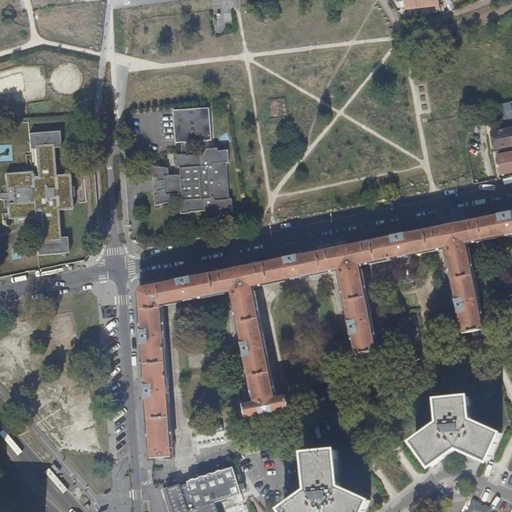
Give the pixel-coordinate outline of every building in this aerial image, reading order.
[(437,6),(439,17),(450,13),(445,2),(444,0),(404,0),(406,10),(411,9),(429,7),(437,6)] [(448,0),(445,2),(450,13),(457,10),(453,2),(458,0),(448,0)] [(184,155),(187,154),(187,145),(203,145),(203,149),(207,149),(206,141),(213,140),(211,108),(176,110),(178,142),(183,142),(184,155)] [(511,117),(507,119),(509,130),(493,133),(496,151),(511,147),(511,117)] [(55,176),(53,144),(35,146),(38,177),(32,177),(32,172),(6,173),(7,189),(8,193),(2,194),(0,194),(0,199),(2,200),(8,200),(9,204),(8,204),(9,220),(35,218),(35,212),(40,212),(42,243),(60,241),(58,210),(72,209),(70,174),(55,176)] [(170,167),(154,166),(155,176),(155,177),(157,177),(159,194),(156,194),(156,195),(156,205),(173,198),(173,194),(174,194),(181,194),(182,214),(192,214),(192,212),(208,211),(208,216),(224,215),(224,212),(230,212),(234,211),(234,199),(231,199),(228,163),(230,163),(229,150),(219,151),(219,148),(207,149),(203,149),(203,155),(187,156),(187,154),(184,155),(178,155),(179,168),(182,168),(182,174),(171,175),(170,167)] [(502,175),(511,173),(511,153),(499,156),(502,175)] [(182,214),(181,194),(174,194),(174,203),(173,203),(173,214),(168,215),(168,224),(192,224),(192,214),(182,214)] [(466,334),(486,330),(482,316),(483,315),(478,290),(477,290),(473,268),(474,268),(470,249),(465,250),(464,245),(477,243),(477,241),(498,237),(499,238),(511,235),(511,213),(510,214),(510,213),(503,214),(503,215),(494,217),(495,218),(481,221),(473,222),(472,221),(434,229),(434,230),(413,234),(413,233),(404,235),(404,234),(396,236),(396,237),(388,238),(388,239),(366,244),(366,243),(328,250),(328,251),(314,254),(306,256),(306,255),(297,256),(290,257),(290,258),(281,260),(281,261),(259,265),(259,264),(221,272),(221,273),(215,274),(199,277),(199,276),(190,278),(190,277),(182,279),(182,280),(174,281),(174,282),(148,288),(145,289),(144,291),(143,293),(142,295),(145,324),(144,324),(144,334),(144,341),(145,341),(146,350),(147,350),(149,379),(148,379),(149,388),(148,388),(148,395),(149,395),(150,404),(151,404),(153,433),(152,433),(154,460),(161,459),(161,460),(169,459),(169,458),(175,458),(173,432),(172,432),(170,403),(171,403),(169,378),(168,378),(166,349),(167,348),(165,323),(164,323),(163,305),(177,302),(177,303),(203,298),(203,297),(224,293),(238,291),(239,295),(235,296),(238,316),(240,316),(244,337),(243,338),(245,346),(244,346),(246,354),(246,353),(248,363),(249,363),(255,391),(254,391),(257,403),(246,405),(248,417),(266,414),(274,413),(274,412),(291,409),(289,397),(278,399),(276,387),(275,387),(269,358),(270,358),(265,333),(264,333),(259,312),(260,311),(256,292),(251,293),(250,288),(263,286),(263,285),(285,281),(310,276),(310,275),(332,271),(332,272),(345,269),(346,274),(342,275),(345,294),(347,294),(351,316),(350,316),(352,325),(351,325),(353,332),(354,332),(355,341),(356,341),(359,356),(379,352),(376,337),(377,337),(372,312),(371,312),(366,290),(367,290),(363,271),(358,271),(357,267),(370,264),(370,263),(392,259),(392,260),(417,255),(417,254),(439,249),(439,250),(452,248),(453,252),(448,253),(452,273),(453,272),(458,294),(457,294),(459,304),(458,304),(459,311),(460,310),(462,320),(463,319),(466,334)] [(413,282),(412,272),(404,274),(406,284),(413,282)] [(421,344),(415,315),(396,319),(402,348),(421,344)] [(206,367),(205,354),(190,355),(191,368),(206,367)] [(472,422),(470,398),(441,401),(443,424),(417,443),(434,467),(460,448),(469,451),(490,461),(502,434),(472,422)] [(218,423),(205,425),(206,432),(219,429),(218,423)] [(343,490),(339,453),(310,456),(313,493),(287,511),(368,511),(372,503),(343,490)] [(211,511),(209,505),(239,496),(231,469),(219,473),(219,471),(215,473),(215,474),(211,476),(210,474),(206,476),(207,477),(202,478),(201,477),(197,479),(198,480),(193,481),(193,480),(189,481),(189,483),(165,491),(171,511),(211,511)] [(468,511),(492,511),(494,508),(473,500),(468,511)]
